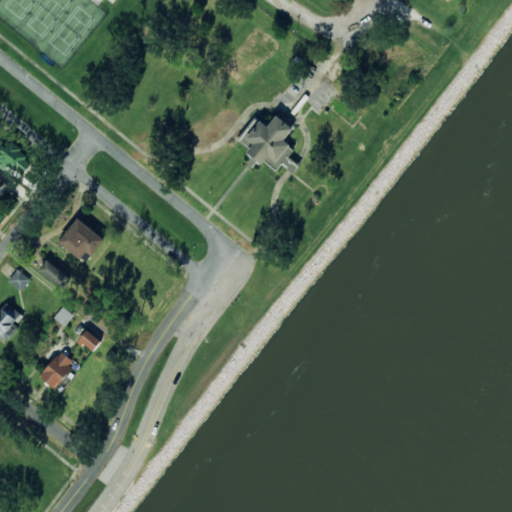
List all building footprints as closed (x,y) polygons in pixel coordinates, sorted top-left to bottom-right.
[(279,111),(268,126),(261,121),(260,122),(255,119),(240,139),(251,147),(248,152),(262,162),(264,161),(276,170),(282,162),(293,171),(297,166),(286,158),(293,149),(289,147),(291,145),(286,140),(297,125),(279,111)] [(37,162),(14,138),(0,151),(0,153),(21,176),(37,162)] [(0,196),(10,185),(0,176),(0,196)] [(78,218),(59,243),(81,259),(87,252),(92,256),(105,239),(78,218)] [(48,260),(40,270),(63,288),(71,278),(48,260)] [(21,291),(31,280),(19,269),(9,280),(21,291)] [(0,333),(8,339),(24,314),(6,302),(0,310),(0,333)] [(54,318),(65,326),(73,314),(62,306),(54,318)] [(104,342),(90,330),(80,340),(95,353),(104,342)] [(58,387),(78,363),(63,350),(43,375),(58,387)]
